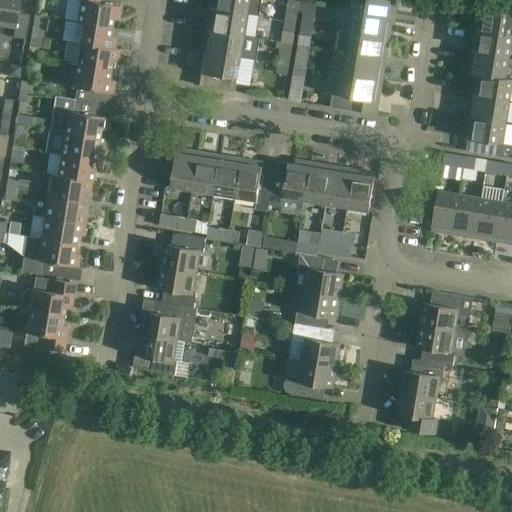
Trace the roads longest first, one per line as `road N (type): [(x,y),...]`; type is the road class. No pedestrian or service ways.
road 1 (unclassified): [(511,478),(0,378)]
road 2 (residential): [(102,360),(122,300),(129,170),(156,98)]
road 3 (residential): [(394,152),(375,136),(156,98)]
road 4 (residential): [(362,423),(367,323),(390,260)]
road 5 (residential): [(394,152),(412,123),(444,0)]
road 6 (residential): [(511,288),(411,271),(390,260)]
